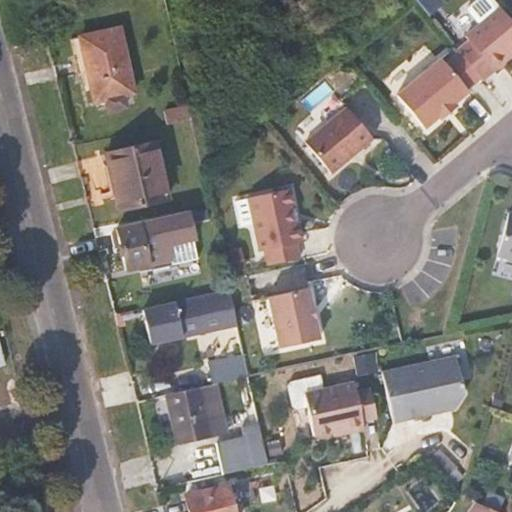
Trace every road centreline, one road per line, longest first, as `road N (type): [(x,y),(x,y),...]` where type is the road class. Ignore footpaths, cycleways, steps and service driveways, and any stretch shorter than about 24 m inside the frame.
road 1 (tertiary): [(106,511),(0,83)]
road 2 (residential): [(385,230),(493,144)]
